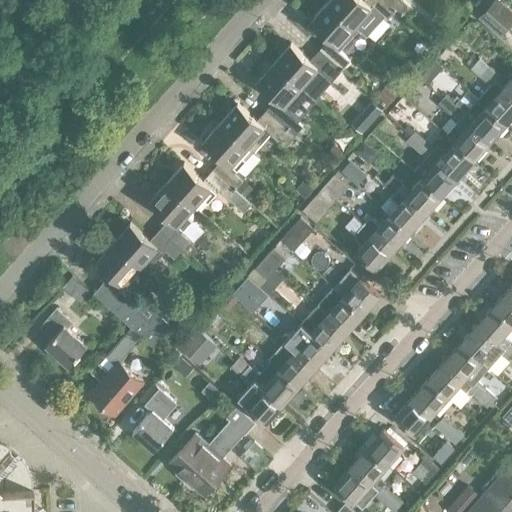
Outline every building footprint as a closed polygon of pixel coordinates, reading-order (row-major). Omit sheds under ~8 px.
[(328,0),(328,1),(354,25),(374,3),(388,16),(396,8),(387,0),(328,0)] [(387,0),(396,8),(402,14),(410,5),(403,0),(387,0)] [(511,18),(511,12),(498,0),(494,0),(481,16),(500,32),(511,18)] [(354,25),(328,1),(311,20),(330,37),(320,48),(343,68),(350,60),(335,46),(354,25)] [(291,42),(274,61),(307,91),(327,69),(335,77),(343,68),(320,48),(310,60),(291,42)] [(471,67),(481,75),(490,65),(480,56),(475,61),(471,57),(467,61),(471,66),(471,67)] [(300,99),(307,91),(274,61),(257,80),(276,97),(267,108),(294,133),(302,124),(288,112),(300,99)] [(442,66),(437,61),(430,69),(435,74),(442,66)] [(511,93),(503,86),(496,79),(500,74),(490,65),(481,75),(490,83),(479,96),(506,122),(511,115),(511,93)] [(409,77),(398,66),(388,76),(400,87),(409,77)] [(511,76),(503,86),(511,93),(511,76)] [(506,122),(479,96),(467,110),(462,114),(490,140),(506,122)] [(294,133),(267,108),(257,119),(237,102),(221,121),(254,151),(273,129),(287,141),(294,133)] [(462,114),(467,110),(458,102),(449,112),(458,120),(446,133),(455,140),(474,157),(490,140),(462,114)] [(254,151),(221,121),(204,139),(223,157),(213,167),(236,188),(244,179),(235,171),(246,159),(254,151)] [(406,138),(417,148),(426,138),(415,128),(406,138)] [(431,151),(435,146),(426,138),(417,148),(426,156),(423,159),(431,166),(422,176),(442,193),(458,175),(431,151)] [(455,140),(446,150),(438,143),(435,146),(431,151),(458,175),(474,157),(455,140)] [(340,167),(357,182),(365,173),(348,157),(340,167)] [(184,162),(167,181),(194,205),(202,196),(208,202),(220,189),(244,211),(251,202),(236,188),(213,167),(203,179),(184,162)] [(348,184),(334,172),(322,185),(336,198),(348,184)] [(403,183),(393,173),(384,184),(393,192),(391,194),(399,202),(390,212),(410,229),(426,211),(406,194),(399,187),(403,183)] [(442,194),(422,176),(412,188),(405,181),(403,183),(399,187),(406,194),(426,211),(442,194)] [(194,205),(167,181),(150,199),(170,217),(160,228),(182,248),(190,239),(182,232),(193,219),(187,213),(194,205)] [(336,198),(322,185),(302,207),(316,220),(336,198)] [(390,212),(380,223),(370,214),(367,217),(370,220),(367,224),(374,230),(393,247),(410,229),(390,212)] [(314,226),(301,215),(281,237),(294,249),(314,226)] [(370,220),(367,217),(354,232),(361,244),(357,248),(377,266),(393,247),(374,230),(367,224),(370,220)] [(130,222),(113,240),(139,264),(147,255),(154,261),(165,248),(174,257),(182,248),(160,228),(150,239),(130,222)] [(139,264),(113,240),(96,259),(107,269),(101,276),(105,279),(93,292),(131,326),(142,336),(153,346),(171,325),(156,312),(130,288),(139,278),(132,272),(139,264)] [(287,257),(274,245),(265,256),(278,267),(287,257)] [(278,267),(265,256),(256,266),(268,277),(278,267)] [(350,267),(333,286),(363,312),(379,294),(359,276),(350,267)] [(73,272),(65,282),(81,296),(90,285),(73,272)] [(279,289),(297,305),(304,296),(286,281),(279,289)] [(333,286),(317,304),(346,330),(363,312),(333,286)] [(511,288),(510,286),(494,304),(511,320),(511,288)] [(317,304),(301,321),(311,330),(330,348),(346,330),(317,304)] [(504,333),(511,324),(511,321),(494,305),(478,322),(505,346),(511,339),(504,333)] [(68,364),(87,344),(67,326),(72,320),(57,306),(40,325),(52,336),(45,343),(68,364)] [(301,321),(285,339),(295,348),(314,366),(330,348),(311,330),(301,321)] [(502,351),(506,347),(505,346),(478,322),(461,341),(489,365),(499,374),(510,361),(511,362),(511,359),(511,360),(502,351)] [(115,364),(90,393),(113,414),(143,380),(120,360),(142,336),(131,326),(105,356),(115,364)] [(197,335),(187,347),(196,354),(206,343),(197,335)] [(285,339),(269,357),(272,359),(279,366),(298,384),(314,366),(295,348),(285,339)] [(477,378),(489,365),(461,341),(446,359),(473,383),(468,388),(478,397),(487,387),(477,378)] [(511,344),(510,343),(506,347),(502,351),(511,360),(511,359),(511,344)] [(239,354),(230,364),(242,374),(251,364),(239,354)] [(260,373),(256,378),(263,384),(282,402),(298,384),(279,366),(272,359),(260,373)] [(473,383),(446,359),(429,377),(449,394),(458,384),(465,391),(468,388),(473,383)] [(250,382),(238,395),(246,403),(266,421),(282,402),(263,384),(255,378),(256,378),(260,373),(251,364),(242,374),(250,382)] [(449,394),(429,377),(413,395),(433,412),(449,394)] [(175,400),(162,389),(154,382),(141,397),(153,407),(133,430),(154,448),(174,426),(162,416),(175,400)] [(497,395),(487,387),(478,397),(486,404),(487,403),(489,405),(497,395)] [(433,412),(413,395),(397,413),(417,431),(433,412)] [(511,403),(502,415),(511,423),(511,403)] [(213,447),(183,480),(191,487),(198,488),(203,493),(230,463),(222,455),(243,431),(246,433),(256,421),(237,404),(226,416),(229,419),(238,426),(229,437),(223,433),(222,434),(211,446),(213,447)] [(445,433),(455,423),(444,414),(435,424),(445,433)] [(229,419),(218,431),(222,434),(223,433),(229,437),(238,426),(229,419)] [(455,442),(465,432),(455,423),(445,433),(455,442)] [(385,427),(368,445),(388,463),(405,445),(385,427)] [(196,432),(169,462),(174,466),(175,473),(183,480),(213,447),(211,446),(196,432)] [(441,461),(450,452),(434,436),(425,444),(441,461)] [(0,511),(32,511),(31,486),(30,479),(28,470),(25,463),(21,456),(15,457),(8,451),(9,446),(3,443),(0,441),(0,511)] [(262,449),(254,441),(248,448),(256,456),(262,449)] [(368,445),(352,463),(372,481),(379,487),(374,492),(384,501),(393,491),(384,483),(387,480),(379,473),(388,463),(368,445)] [(497,511),(511,495),(511,458),(464,511),(497,511)] [(426,482),(436,471),(422,459),(413,469),(426,482)] [(352,463),(335,482),(355,499),(362,506),(374,492),(379,487),(372,481),(352,463)] [(468,484),(447,508),(451,511),(462,511),(479,493),(468,484)] [(393,491),(384,501),(394,510),(403,500),(393,491)] [(337,510),(339,511),(357,511),(345,501),(337,510)]
